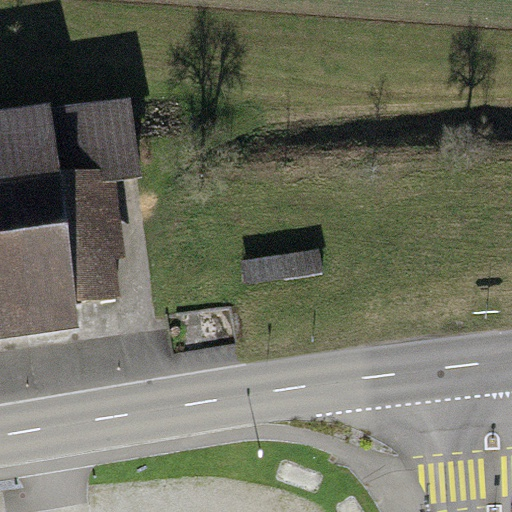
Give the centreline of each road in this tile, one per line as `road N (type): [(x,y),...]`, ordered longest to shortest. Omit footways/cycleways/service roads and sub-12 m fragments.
road 1 (tertiary): [(490,363),(0,436)]
road 2 (tertiary): [(497,511),(490,363)]
